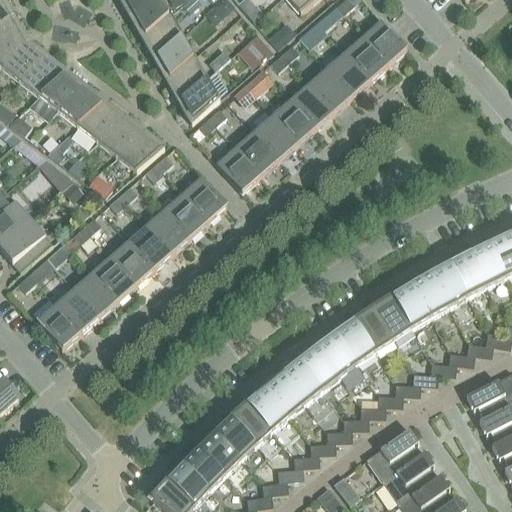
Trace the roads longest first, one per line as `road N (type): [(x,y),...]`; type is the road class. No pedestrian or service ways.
road 1 (residential): [(113,472),(219,360),(355,263),(511,189)]
road 2 (residential): [(297,511),(451,398),(511,369)]
road 3 (residential): [(113,472),(0,339)]
road 4 (residential): [(511,113),(416,0)]
